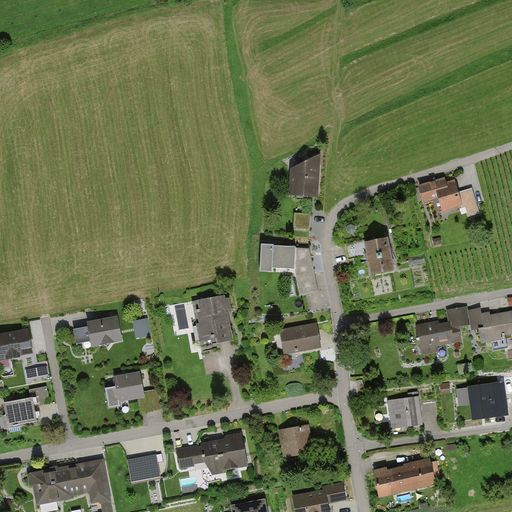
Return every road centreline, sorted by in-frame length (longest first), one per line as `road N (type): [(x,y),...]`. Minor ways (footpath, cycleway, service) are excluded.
road 1 (residential): [(338,324),(327,240),(338,210),(376,188),(494,153)]
road 2 (residential): [(71,446),(346,393)]
road 3 (residential): [(511,291),(338,324)]
road 4 (residential): [(511,426),(355,446)]
road 5 (residential): [(46,316),(71,446)]
